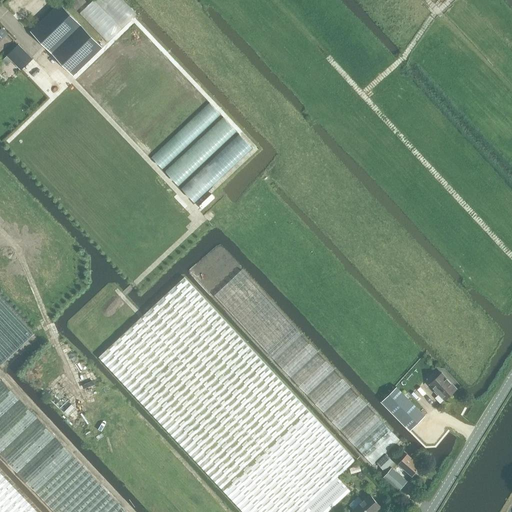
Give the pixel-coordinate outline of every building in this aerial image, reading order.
[(70,0),(71,0),(69,3),(76,10),(86,2),(84,0),(70,0)] [(73,75),(102,46),(59,3),(30,31),(73,75)] [(0,41),(8,34),(0,25),(0,41)] [(20,70),(32,58),(18,44),(1,60),(6,65),(11,60),(20,70)] [(87,91),(116,63),(105,52),(76,79),(87,91)] [(100,104),(128,76),(118,64),(88,92),(100,104)] [(298,331),(242,271),(214,295),(271,356),(308,394),(373,464),(399,439),(334,369),(298,331)] [(326,511),(350,490),(337,477),(355,460),(184,277),(99,357),(243,511),(326,511)] [(444,399),(456,388),(441,372),(430,383),(444,399)] [(73,456),(1,380),(0,381),(0,454),(54,511),(126,511),(73,456)] [(398,387),(384,401),(412,429),(426,415),(398,387)] [(412,475),(420,464),(407,453),(398,463),(412,475)] [(384,471),(393,462),(386,454),(376,463),(384,471)] [(399,490),(407,481),(391,467),(383,477),(399,490)] [(0,511),(38,511),(0,471),(0,511)] [(358,497),(349,505),(353,509),(352,510),(354,511),(374,511),(380,506),(369,495),(362,501),(358,497)]
